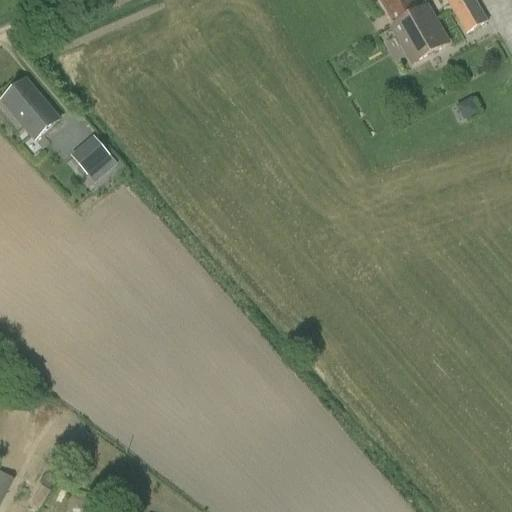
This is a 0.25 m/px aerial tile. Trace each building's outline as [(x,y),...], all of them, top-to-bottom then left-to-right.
[(430,29),(437,25),(427,8),(420,12),(412,0),(379,0),(395,27),(396,27),(411,18),(419,32),(428,26),(430,29)] [(444,0),(466,37),(489,23),(475,0),(444,0)] [(396,27),(395,27),(391,29),(413,66),(448,45),(437,25),(430,29),(428,26),(419,32),(411,18),(396,27)] [(25,83),(2,102),(36,142),(59,123),(25,83)] [(466,120),(482,112),(475,97),(459,105),(466,120)] [(73,152),(93,184),(120,168),(100,135),(73,152)] [(0,506),(8,491),(14,481),(0,473),(0,506)] [(43,511),(51,490),(42,487),(34,508),(43,511)]
